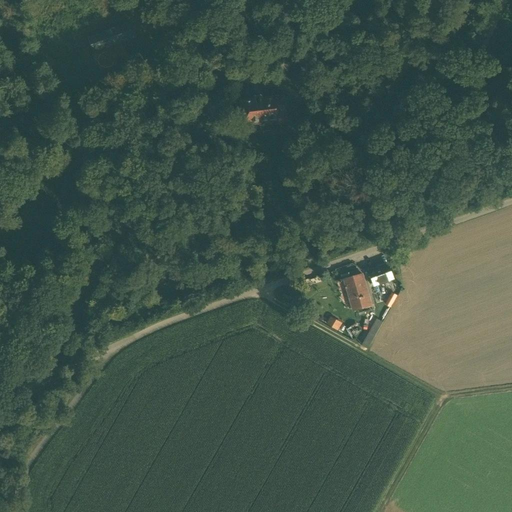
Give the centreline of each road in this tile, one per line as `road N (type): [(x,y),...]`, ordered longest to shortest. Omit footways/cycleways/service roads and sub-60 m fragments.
road 1 (unclassified): [(511,201),(40,376),(0,416)]
road 2 (track): [(40,376),(157,159),(223,0)]
road 3 (track): [(263,287),(276,302),(441,395),(511,386)]
road 4 (track): [(17,511),(18,484),(34,452),(117,346)]
